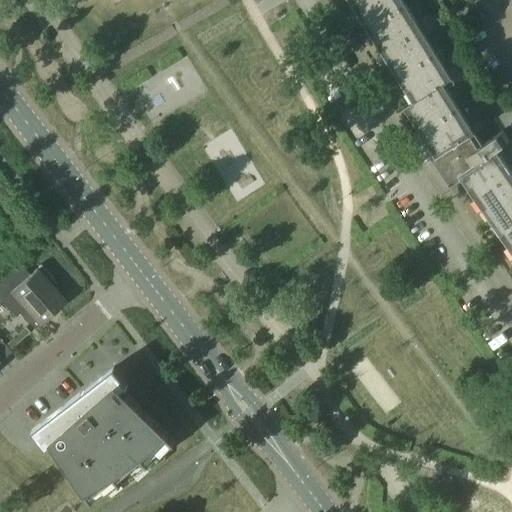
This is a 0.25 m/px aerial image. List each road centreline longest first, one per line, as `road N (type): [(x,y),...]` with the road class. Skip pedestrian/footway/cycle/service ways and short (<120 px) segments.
road 1 (residential): [(308,0),(511,319)]
road 2 (tertiary): [(142,273),(0,87)]
road 3 (residential): [(142,273),(0,404)]
road 4 (tertiary): [(223,379),(142,273)]
